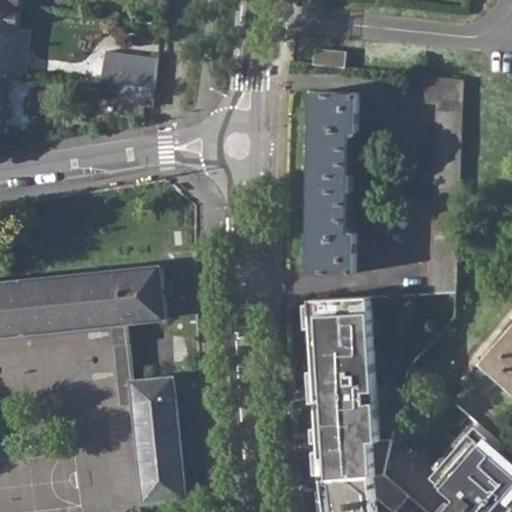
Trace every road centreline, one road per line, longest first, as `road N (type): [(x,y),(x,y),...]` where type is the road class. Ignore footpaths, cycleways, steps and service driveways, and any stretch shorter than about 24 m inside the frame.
road 1 (residential): [(261,511),(240,145)]
road 2 (residential): [(0,175),(167,148),(240,145)]
road 3 (residential): [(240,145),(260,0)]
